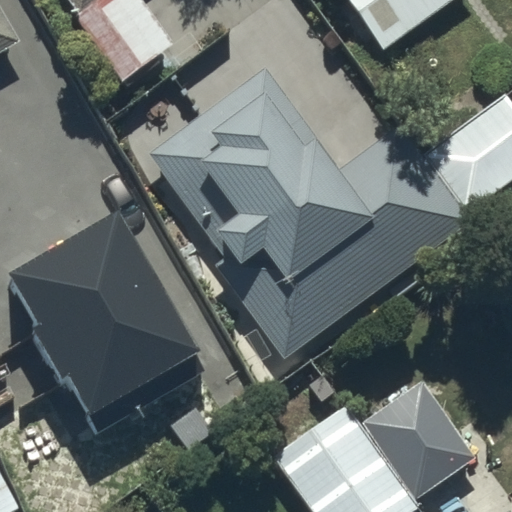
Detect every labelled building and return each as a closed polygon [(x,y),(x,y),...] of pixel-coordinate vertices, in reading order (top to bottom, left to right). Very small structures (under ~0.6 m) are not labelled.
[(71,0),(77,7),(70,12),(124,84),(159,59),(154,52),(173,38),(144,0),(71,0)] [(347,0),(382,48),(447,0),(347,0)] [(0,49),(17,40),(0,8),(0,49)] [(465,211),(420,150),(399,121),(338,165),(264,64),(146,149),(216,245),(206,251),(282,356),(471,220),(465,211)] [(84,79),(0,126),(0,144),(35,206),(68,187),(75,200),(134,167),(84,79)] [(420,150),(465,211),(511,176),(511,102),(503,90),(420,150)] [(358,419),(413,498),(484,448),(466,423),(459,427),(422,374),(358,419)] [(413,498),(358,419),(346,400),(272,452),(313,511),(406,511),(418,504),(413,498)] [(0,469),(0,511),(5,511),(19,505),(0,469)]
